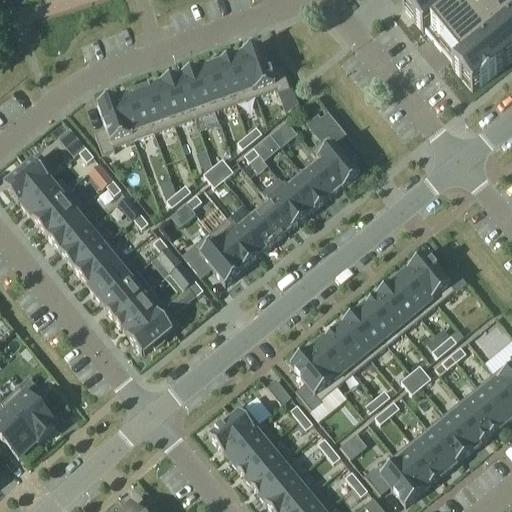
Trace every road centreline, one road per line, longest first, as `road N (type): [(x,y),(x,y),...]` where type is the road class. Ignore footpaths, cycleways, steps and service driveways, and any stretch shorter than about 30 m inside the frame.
road 1 (residential): [(146,418),(457,167)]
road 2 (residential): [(0,241),(146,418)]
road 3 (residential): [(155,53),(81,81),(0,148)]
road 4 (residential): [(457,167),(347,28)]
road 5 (residential): [(294,2),(155,53)]
road 6 (residential): [(46,511),(146,418)]
road 7 (residential): [(146,418),(224,511)]
